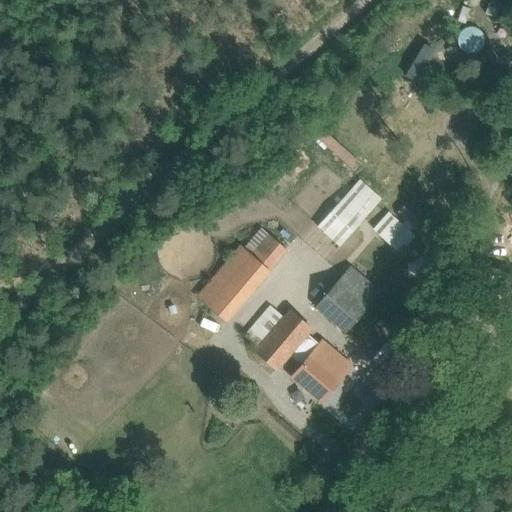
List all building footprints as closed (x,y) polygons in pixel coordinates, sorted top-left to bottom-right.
[(300,146),(266,180),(273,188),(307,154),(300,146)] [(317,227),(339,247),(382,198),(360,178),(317,227)] [(397,212),(414,227),(420,220),(403,205),(397,212)] [(388,213),(373,229),(396,250),(402,243),(406,248),(415,238),(411,234),(388,213)] [(267,234),(249,255),(267,271),(286,249),(267,234)] [(315,306),(346,332),(380,292),(350,266),(315,306)] [(312,329),(290,310),(255,351),(277,370),(293,351),(307,334),(312,329)] [(305,362),(292,377),(320,400),(321,401),(351,364),(318,337),(315,341),(307,334),(293,351),(301,358),(305,362)] [(492,424),(485,404),(460,412),(466,433),(492,424)]
